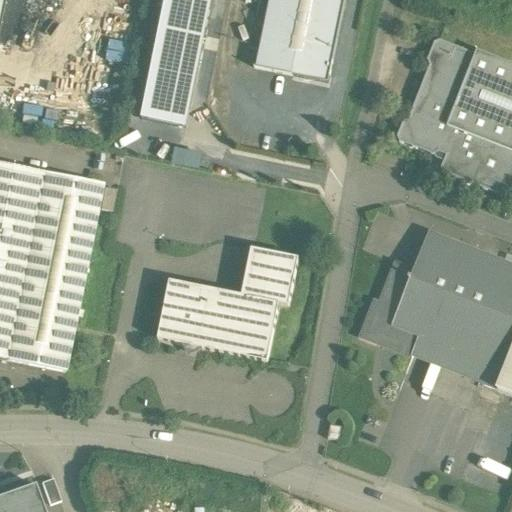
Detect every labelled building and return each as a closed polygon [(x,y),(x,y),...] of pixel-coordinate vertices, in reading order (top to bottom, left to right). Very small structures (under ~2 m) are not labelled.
[(210,0),(165,0),(143,118),(187,126),(210,0)] [(328,85),(345,0),(270,0),(257,70),(328,85)] [(429,69),(423,83),(423,82),(421,87),(422,87),(418,97),(417,96),(416,101),(412,111),(412,110),(410,115),(411,115),(409,119),(404,121),(402,125),(399,134),(398,134),(397,138),(399,143),(403,145),(403,144),(412,148),(412,149),(416,150),(417,150),(431,155),(430,156),(433,157),(438,155),(438,154),(446,156),(441,170),(443,175),(445,176),(445,175),(455,179),(454,179),(459,181),(469,184),(468,185),(473,187),(473,186),(483,190),(482,190),(487,192),(501,197),(501,198),(504,199),(509,197),(511,189),(511,153),(447,128),(475,56),(439,41),(434,44),(431,51),(432,51),(428,60),(427,60),(427,62),(429,67),(428,68),(429,69)] [(511,66),(477,52),(475,56),(447,128),(511,153),(511,66)] [(44,175),(0,165),(0,360),(6,362),(44,175)] [(102,187),(44,175),(6,362),(65,374),(102,187)] [(116,192),(105,189),(100,211),(112,213),(116,192)] [(414,272),(396,264),(379,305),(374,303),(360,339),(412,360),(420,339),(489,367),(482,386),(497,392),(511,354),(511,266),(429,234),(414,272)] [(298,260),(252,250),(242,298),(279,306),(279,308),(288,310),(298,260)] [(242,298),(170,283),(157,342),(181,347),(185,353),(193,354),(199,350),(266,365),(279,308),(279,306),(242,298)] [(511,354),(497,392),(511,397),(511,354)] [(341,429),(330,427),(328,441),(338,443),(341,429)] [(52,481),(40,485),(48,507),(60,502),(52,481)] [(42,511),(33,487),(0,498),(0,511),(42,511)]
